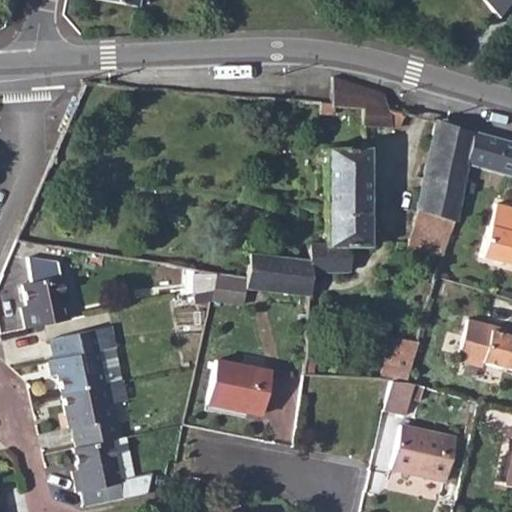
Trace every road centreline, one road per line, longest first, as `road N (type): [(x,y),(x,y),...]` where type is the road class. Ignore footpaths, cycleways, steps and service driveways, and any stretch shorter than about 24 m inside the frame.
road 1 (residential): [(511,104),(377,63),(287,50),(34,64)]
road 2 (residential): [(0,236),(28,165),(34,64)]
road 3 (residential): [(331,511),(321,482),(198,454)]
road 4 (residential): [(0,379),(17,400),(44,511)]
